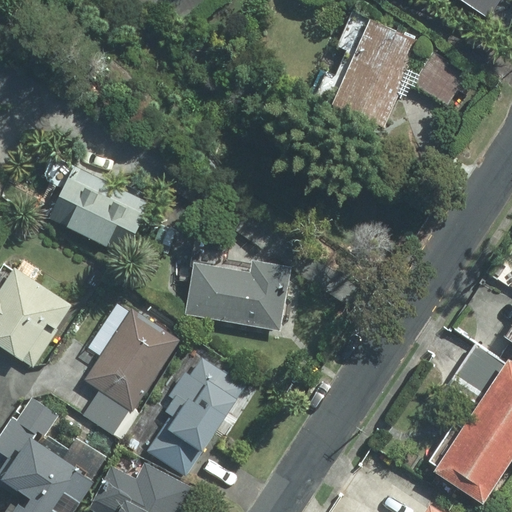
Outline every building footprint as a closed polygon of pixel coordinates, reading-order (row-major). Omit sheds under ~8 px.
[(459,0),(492,21),(504,0),(459,0)] [(373,22),(336,107),(383,128),(421,42),(373,22)] [(432,53),(414,83),(449,104),(458,89),(465,93),(470,85),(463,82),(468,74),(432,53)] [(152,205),(77,169),(52,221),(127,257),(152,205)] [(163,226),(154,248),(168,255),(177,231),(163,226)] [(197,266),(188,315),(282,332),(293,270),(255,264),(253,276),(197,266)] [(74,308),(16,271),(1,295),(0,294),(0,349),(24,365),(26,363),(34,369),(74,308)] [(134,312),(88,381),(102,390),(85,415),(114,434),(129,410),(133,413),(180,343),(134,312)] [(484,497),(511,455),(511,356),(507,363),(479,344),(447,391),(476,410),(438,467),(484,497)] [(149,453),(188,477),(245,388),(202,361),(191,378),(186,375),(170,399),(175,402),(167,414),(172,417),(149,453)] [(19,511),(74,511),(93,483),(32,443),(39,433),(45,436),(58,417),(33,400),(18,422),(14,419),(0,440),(0,451),(19,464),(6,484),(35,504),(29,511),(21,511),(20,511),(19,511)] [(190,511),(200,493),(147,466),(138,483),(114,471),(93,511),(94,511),(190,511)]
